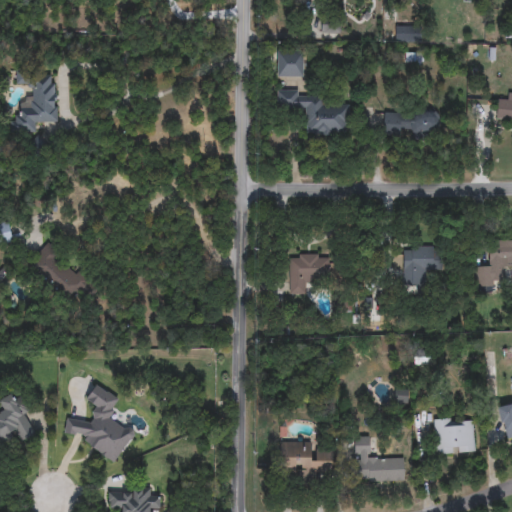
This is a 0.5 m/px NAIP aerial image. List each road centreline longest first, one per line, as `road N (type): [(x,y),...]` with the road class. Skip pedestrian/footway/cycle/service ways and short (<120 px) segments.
road 1 (tertiary): [(239,511),(243,0)]
road 2 (tertiary): [(242,192),(511,191)]
